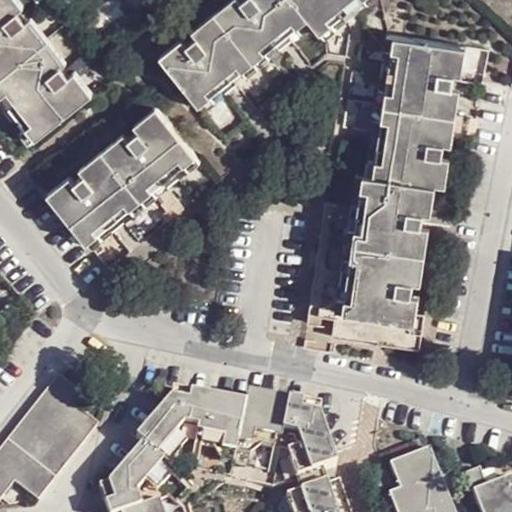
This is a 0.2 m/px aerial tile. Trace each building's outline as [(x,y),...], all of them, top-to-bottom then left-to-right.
[(330,49),(383,5),(379,0),(265,0),(169,80),(210,129),(320,38),(330,49)] [(29,20),(19,8),(0,23),(0,112),(42,163),(98,116),(22,26),(29,20)] [(310,346),(420,362),(430,304),(416,303),(434,193),(441,194),(462,57),(391,46),(368,186),(361,185),(356,217),(332,212),(310,346)] [(105,268),(213,178),(175,132),(66,222),(105,268)] [(97,427),(76,409),(83,401),(60,382),(0,458),(0,498),(7,494),(15,487),(36,503),(97,427)] [(300,475),(336,461),(319,402),(254,392),(251,403),(182,391),(141,435),(149,444),(114,480),(105,480),(114,511),(171,511),(167,497),(150,501),(146,489),(155,480),(165,489),(183,469),(175,462),(189,448),(179,437),(188,427),(200,430),(198,444),(221,448),(220,459),(237,460),(238,453),(252,454),(253,446),(287,452),(300,475)] [(444,511),(431,472),(427,459),(396,469),(399,478),(394,479),(399,494),(393,497),(397,511),(444,511)] [(511,511),(511,477),(486,489),(478,471),(464,477),(479,511),(511,511)] [(332,511),(319,482),(279,499),(284,511),(332,511)]
